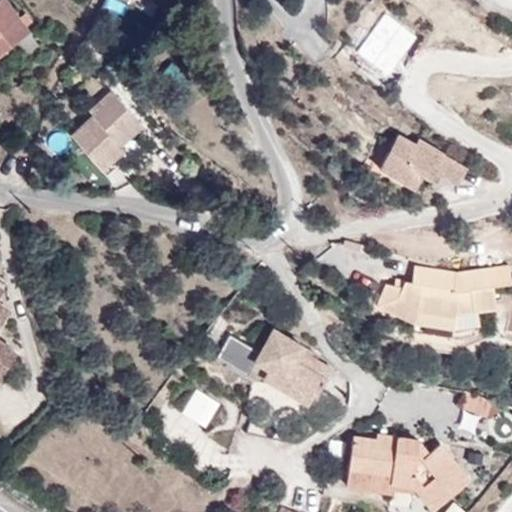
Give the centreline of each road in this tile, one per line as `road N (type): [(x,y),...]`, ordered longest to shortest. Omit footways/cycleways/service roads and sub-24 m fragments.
road 1 (residential): [(250,239),(272,250),(365,391),(359,410),(284,455)]
road 2 (residential): [(250,239),(294,207),(262,108),(225,36),(223,0)]
road 3 (residential): [(0,186),(118,201),(250,239)]
